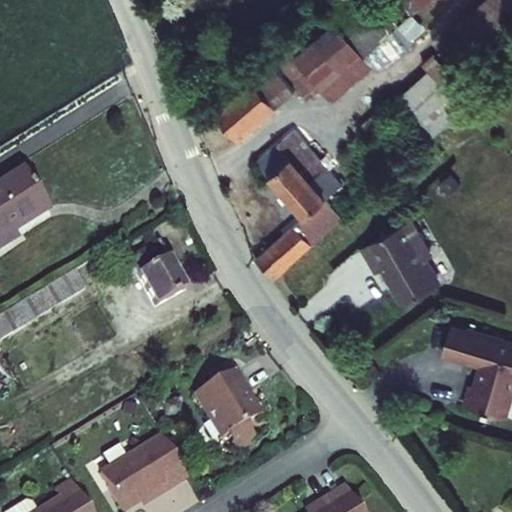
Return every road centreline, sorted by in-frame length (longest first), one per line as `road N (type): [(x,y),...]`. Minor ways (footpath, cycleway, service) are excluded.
road 1 (tertiary): [(358,425),(232,261),(123,0)]
road 2 (residential): [(358,425),(219,511)]
